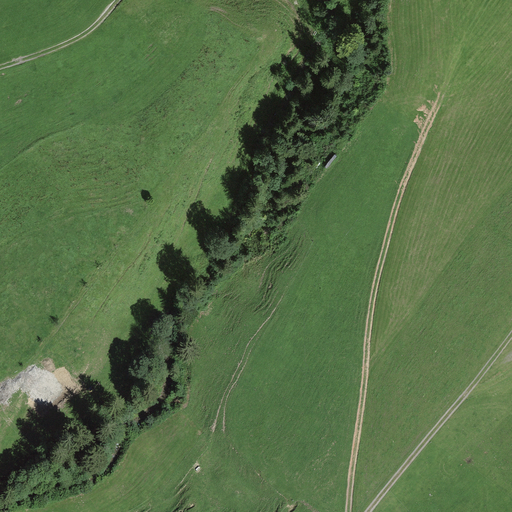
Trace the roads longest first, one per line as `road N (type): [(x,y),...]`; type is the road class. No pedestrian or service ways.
road 1 (track): [(348,511),(373,295),(395,211),(443,89)]
road 2 (track): [(369,511),(511,335)]
road 3 (track): [(0,67),(78,38),(123,0)]
